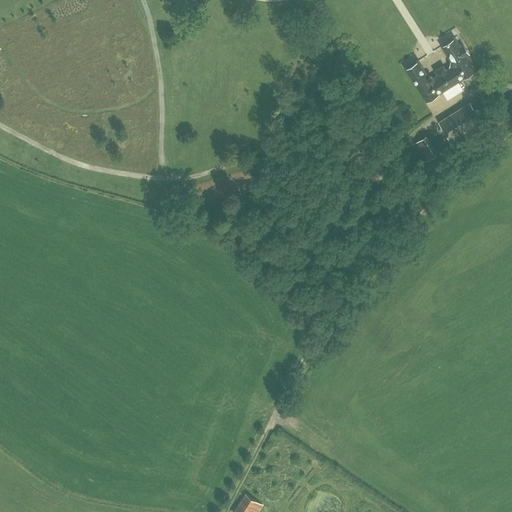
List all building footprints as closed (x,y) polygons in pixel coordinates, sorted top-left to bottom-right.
[(470,54),(465,47),(461,50),(455,40),(445,46),(455,62),(454,68),(468,59),(467,56),(470,54)] [(438,93),(470,73),(473,77),(478,75),(468,59),(454,68),(435,80),(434,77),(431,77),(429,78),(438,93)] [(438,93),(429,78),(419,61),(408,68),(427,99),(438,93)] [(441,121),(452,139),(481,121),(470,103),(441,121)] [(415,144),(417,148),(414,150),(418,156),(421,154),(426,161),(439,153),(428,135),(415,144)] [(233,511),(255,511),(262,503),(246,492),(233,511)]
